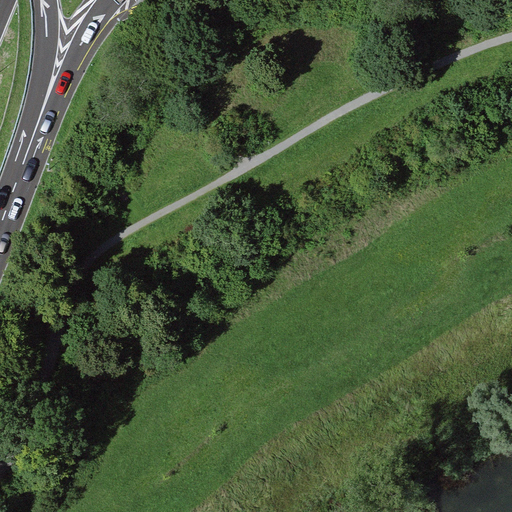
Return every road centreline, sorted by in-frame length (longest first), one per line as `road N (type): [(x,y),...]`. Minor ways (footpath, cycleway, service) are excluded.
road 1 (primary): [(32,146),(72,61),(114,0)]
road 2 (primary): [(32,146),(44,77),(43,0)]
